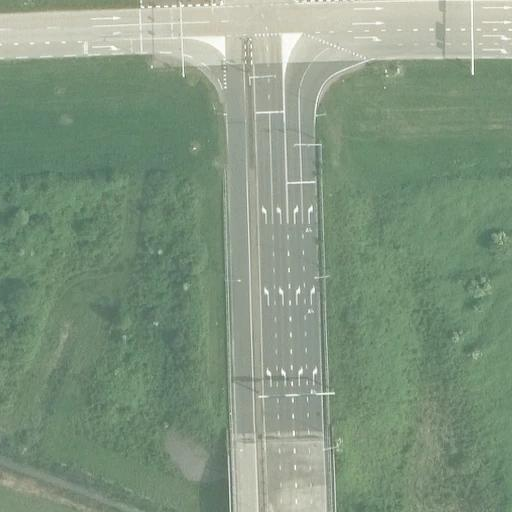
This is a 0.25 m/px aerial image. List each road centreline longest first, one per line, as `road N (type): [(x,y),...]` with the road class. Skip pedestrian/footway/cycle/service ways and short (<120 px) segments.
road 1 (tertiary): [(295,511),(284,20)]
road 2 (tertiary): [(226,22),(247,511)]
road 3 (secondary): [(284,20),(511,16)]
road 4 (secondary): [(0,37),(226,22)]
